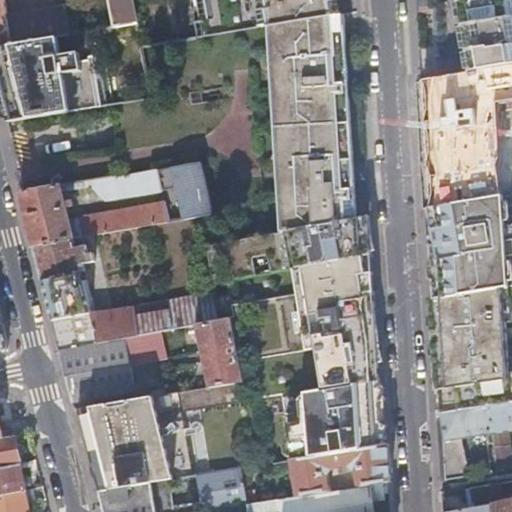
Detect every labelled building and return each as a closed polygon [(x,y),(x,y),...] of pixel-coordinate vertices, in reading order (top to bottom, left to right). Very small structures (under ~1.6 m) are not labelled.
[(0,0),(0,46),(46,39),(68,36),(64,9),(7,18),(3,0),(0,0)] [(131,3),(130,0),(111,0),(117,28),(135,25),(134,15),(131,3)] [(190,0),(191,8),(193,8),(194,23),(189,24),(191,40),(204,38),(274,26),(305,20),(337,15),(335,0),(190,0)] [(511,0),(427,0),(432,59),(465,53),(466,61),(468,73),(483,71),(511,65),(511,0)] [(305,20),(274,26),(281,149),(286,232),(327,225),(353,220),(350,171),(348,138),(344,73),(342,30),(341,14),(337,15),(305,20)] [(46,39),(0,46),(0,117),(1,123),(38,117),(99,107),(88,58),(79,59),(79,64),(71,65),(69,55),(51,58),(46,39)] [(418,153),(444,149),(511,137),(511,109),(475,115),(416,125),(418,143),(418,153)] [(444,149),(418,153),(419,172),(420,186),(422,208),(427,207),(506,194),(511,193),(511,165),(449,176),(444,149)] [(185,219),(201,216),(209,215),(198,163),(171,167),(181,219),(185,219)] [(160,189),(156,170),(91,180),(94,200),(160,189)] [(59,185),(18,192),(28,230),(32,246),(71,239),(107,232),(154,224),(167,222),(163,203),(67,219),(64,207),(72,206),(70,200),(63,201),(59,185)] [(506,194),(427,207),(429,237),(433,299),(501,288),(511,287),(506,194)] [(327,225),(286,232),(277,234),(206,247),(210,272),(212,284),(222,282),(309,266),(368,255),(365,228),(365,218),(353,220),(327,225)] [(190,245),(185,219),(181,219),(170,221),(167,222),(154,224),(158,251),(190,245)] [(71,239),(32,246),(42,288),(55,341),(58,350),(125,338),(154,333),(172,330),(183,328),(195,326),(218,322),(214,294),(89,314),(78,266),(94,262),(92,255),(87,256),(84,246),(73,248),(71,239)] [(369,277),(368,255),(309,266),(222,282),(228,320),(236,353),(242,382),(246,403),(281,397),(377,381),(374,335),(371,294),(369,277)] [(463,412),(486,408),(501,406),(511,404),(511,363),(506,364),(505,357),(501,288),(433,299),(428,300),(429,326),(430,332),(431,360),(435,416),(463,412)] [(228,320),(218,322),(195,326),(207,387),(242,382),(236,353),(228,320)] [(177,356),(172,330),(154,333),(160,359),(177,356)] [(154,333),(125,338),(129,364),(160,359),(154,333)] [(125,338),(58,350),(71,401),(134,389),(129,364),(125,338)] [(377,381),(281,397),(284,415),(300,413),(300,422),(286,424),(288,442),(286,443),(283,446),(285,454),(288,457),(291,456),(292,461),(321,456),(382,447),(381,434),(377,381)] [(193,477),(182,414),(246,403),(242,382),(207,387),(179,392),(153,396),(79,408),(89,449),(94,468),(99,492),(151,484),(168,481),(174,480),(193,477)] [(511,404),(501,406),(486,408),(490,432),(511,428),(511,404)] [(463,412),(435,416),(436,430),(437,456),(439,480),(468,475),(462,436),(475,434),(490,432),(486,408),(463,412)] [(491,439),(493,450),(496,470),(511,468),(508,448),(506,436),(491,439)] [(14,437),(2,439),(0,439),(0,468),(19,464),(18,460),(14,437)] [(387,456),(387,446),(382,447),(321,456),(292,461),(298,496),(323,492),(331,490),(328,475),(332,469),(344,467),(345,473),(351,472),(350,466),(355,470),(358,486),(387,481),(389,481),(387,456)] [(19,464),(0,468),(0,495),(25,491),(19,464)] [(351,472),(345,473),(339,474),(342,488),(358,486),(355,470),(350,466),(351,472)] [(240,469),(199,476),(203,502),(205,511),(246,504),(240,469)] [(151,484),(99,492),(104,511),(172,511),(172,507),(168,481),(151,484)] [(388,493),(387,481),(358,486),(342,488),(333,490),(335,507),(371,502),(384,500),(383,494),(388,493)] [(494,483),(487,484),(490,499),(491,504),(492,511),(511,511),(511,492),(500,495),(497,482),(494,483)] [(490,499),(487,484),(474,486),(476,501),(490,499)] [(323,492),(298,496),(265,501),(246,504),(247,511),(372,511),(371,502),(335,507),(333,490),(331,490),(323,492)] [(0,511),(28,511),(27,503),(25,491),(0,495),(0,511)] [(203,502),(172,507),(172,511),(196,511),(205,511),(203,502)]
